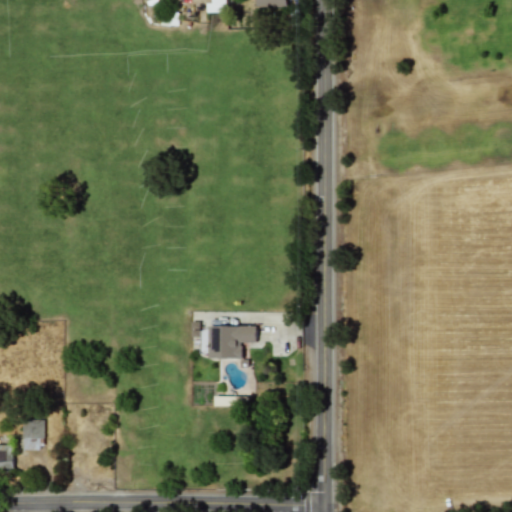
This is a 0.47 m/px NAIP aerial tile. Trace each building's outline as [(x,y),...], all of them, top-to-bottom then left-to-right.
[(213,0),(213,3),(207,4),(207,12),(227,11),(226,0),(213,0)] [(257,0),(257,7),(287,8),(287,0),(257,0)] [(257,326),(202,327),(202,352),(209,352),(209,359),(244,358),(244,342),(258,342),(257,326)] [(43,419),(22,419),(23,450),(44,449),(43,419)] [(0,469),(13,469),(12,444),(0,444),(0,469)]
